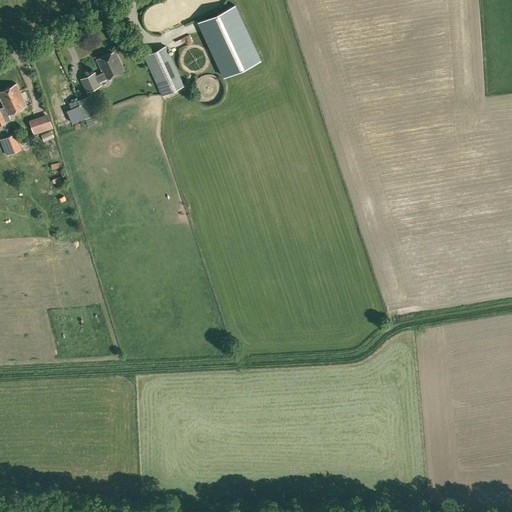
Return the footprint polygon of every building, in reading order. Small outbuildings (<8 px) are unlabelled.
[(223,75),(259,58),(234,4),(207,17),(198,21),(223,75)] [(146,55),(164,94),(184,84),(166,45),(146,55)] [(97,75),(100,81),(124,70),(115,50),(96,59),(102,72),(97,75)] [(102,85),(100,81),(97,75),(95,72),(80,79),(87,93),(102,85)] [(0,90),(0,98),(4,106),(0,108),(0,123),(16,116),(14,111),(26,105),(16,83),(0,90)] [(78,100),(88,126),(99,121),(96,114),(99,112),(91,94),(78,100)] [(29,120),(33,134),(53,128),(48,113),(29,120)] [(50,130),(41,134),(44,140),(53,136),(50,130)] [(0,138),(0,140),(5,154),(21,148),(15,133),(0,138)]
